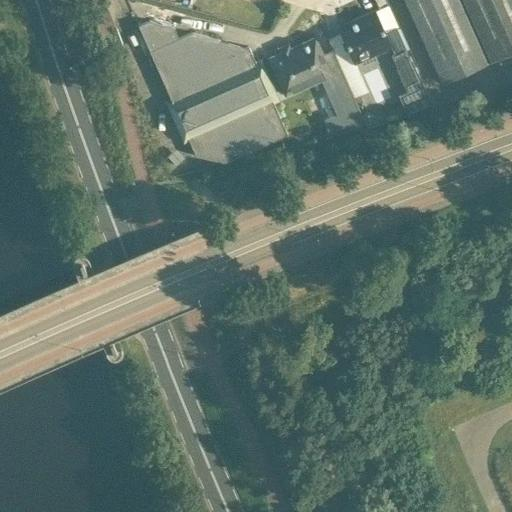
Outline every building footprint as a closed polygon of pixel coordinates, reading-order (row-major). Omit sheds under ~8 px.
[(404,0),(441,82),(486,61),(471,28),(472,27),(459,0),(404,0)] [(511,0),(459,0),(472,27),(471,28),(486,61),(511,49),(511,0)] [(192,33),(178,38),(174,28),(147,20),(137,25),(132,14),(131,15),(169,98),(164,101),(182,142),(188,140),(195,155),(223,162),(287,134),(248,47),(227,56),(220,40),(192,33)] [(406,49),(405,49),(403,47),(395,28),(384,33),(376,14),(360,21),(359,19),(339,28),(342,34),(355,63),(390,47),(393,55),(391,55),(408,92),(399,96),(407,115),(433,107),(410,55),(409,56),(406,49)] [(323,58),(315,38),(269,59),(286,95),(321,80),(337,115),(324,119),(329,137),(344,132),(365,123),(354,98),(341,69),(333,51),(331,51),(332,53),(323,58)] [(367,92),(355,63),(341,69),(354,98),(367,92)]
